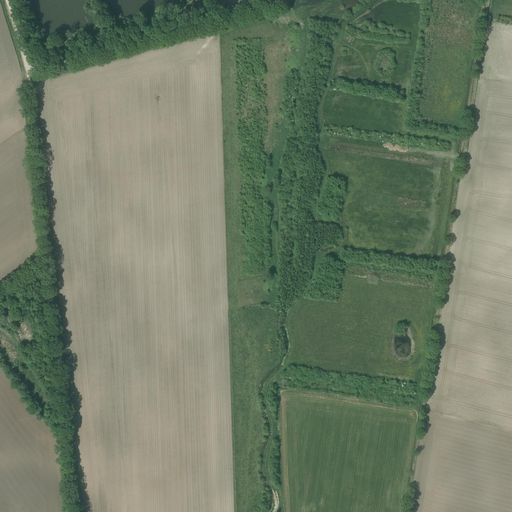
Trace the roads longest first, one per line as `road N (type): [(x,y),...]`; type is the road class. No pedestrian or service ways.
road 1 (track): [(77,511),(27,71)]
road 2 (track): [(27,71),(191,27)]
road 3 (track): [(462,154),(487,0)]
